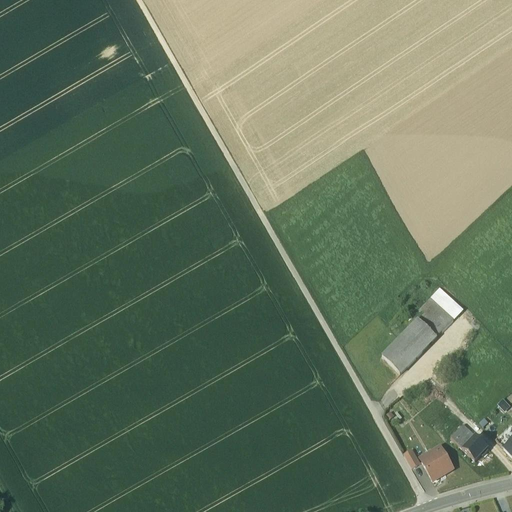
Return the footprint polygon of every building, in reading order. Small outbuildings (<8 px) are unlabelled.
[(462,314),(439,292),(431,300),(453,322),(462,314)] [(453,322),(431,300),(419,312),(423,317),(418,322),(436,340),(453,322)] [(418,322),(382,359),(400,376),(436,340),(418,322)] [(463,428),(450,440),(462,452),(475,439),(463,428)] [(487,451),(475,439),(462,452),(474,464),(480,458),(482,459),(487,453),(486,452),(487,451)] [(511,448),(509,445),(503,451),(511,459),(511,458),(511,448)] [(453,471),(440,449),(431,453),(434,458),(422,465),(432,483),(453,471)] [(419,466),(412,453),(404,458),(412,471),(419,466)]
